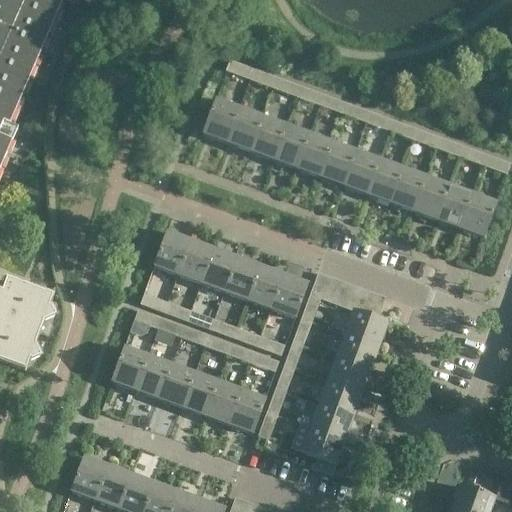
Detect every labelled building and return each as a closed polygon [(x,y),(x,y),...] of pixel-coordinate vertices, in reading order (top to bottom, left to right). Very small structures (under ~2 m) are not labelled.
[(0,0),(0,292),(2,287),(0,286),(0,158),(7,143),(0,140),(0,128),(1,125),(4,127),(53,13),(51,12),(56,0),(75,0),(81,2),(82,0),(0,0)] [(229,62),(225,73),(241,78),(245,68),(229,62)] [(252,71),(248,81),(265,87),(268,76),(252,71)] [(276,79),(272,90),(288,96),(292,85),(276,79)] [(299,88),(295,98),(311,104),(315,94),(299,88)] [(323,96),(319,107),(335,113),(339,102),(323,96)] [(215,101),(202,136),(225,145),(238,110),(215,101)] [(346,105),(342,116),(358,121),(362,111),(346,105)] [(248,153),(261,119),(238,110),(225,145),(248,153)] [(369,114),(365,124),(381,130),(385,119),(369,114)] [(272,162),(285,127),(261,119),(248,153),(272,162)] [(393,122),(389,133),(405,139),(409,128),(393,122)] [(295,171),(308,136),(285,127),(272,162),(295,171)] [(416,131),(412,141),(428,147),(432,137),(416,131)] [(331,144),(308,136),(295,171),(319,179),(331,144)] [(439,139),(436,150),(452,156),(455,145),(439,139)] [(355,153),(331,144),(319,179),(342,188),(355,153)] [(463,148),(459,159),(475,165),(479,154),(463,148)] [(378,162),(355,153),(342,188),(365,196),(378,162)] [(486,157),(482,167),(498,173),(502,163),(486,157)] [(401,170),(378,162),(365,196),(389,205),(401,170)] [(425,179),(401,170),(389,205),(412,214),(425,179)] [(448,187),(425,179),(412,214),(435,222),(448,187)] [(472,196),(448,187),(435,222),(459,231),(472,196)] [(459,231),(482,239),(495,205),(472,196),(459,231)] [(166,234),(153,269),(176,277),(189,242),(166,234)] [(176,277),(200,286),(213,251),(189,242),(176,277)] [(200,286),(223,294),(236,260),(213,251),(200,286)] [(223,294),(247,303),(260,268),(236,260),(223,294)] [(247,303),(270,312),(283,277),(260,268),(247,303)] [(328,279),(317,275),(309,297),(319,301),(320,301),(328,279)] [(270,312),(294,320),(307,286),(283,277),(270,312)] [(328,279),(320,301),(331,305),(339,283),(328,279)] [(32,346),(36,335),(41,323),(52,317),(49,309),(46,308),(50,297),(4,281),(2,287),(0,292),(0,362),(23,371),(27,361),(29,362),(38,358),(32,346)] [(331,305),(342,309),(350,287),(339,283),(331,305)] [(342,309),(352,313),(353,313),(362,291),(350,287),(342,309)] [(362,291),(353,313),(364,317),(373,295),(362,291)] [(376,322),(384,299),(373,295),(364,317),(376,322)] [(150,298),(146,309),(163,315),(166,304),(150,298)] [(306,303),(300,321),(310,325),(317,307),(306,303)] [(174,307),(170,317),(186,323),(190,313),(174,307)] [(137,312),(133,322),(150,329),(154,318),(137,312)] [(343,337),(375,349),(377,350),(382,338),(379,337),(384,325),(376,322),(364,317),(353,313),(352,313),(343,337)] [(197,315),(193,326),(210,332),(213,321),(197,315)] [(161,321),(157,331),(174,337),(177,327),(161,321)] [(221,324),(217,335),(233,341),(237,330),(221,324)] [(298,327),(291,345),(302,349),(308,331),(298,327)] [(184,329),(180,339),(197,346),(201,335),(184,329)] [(244,333),(240,343),(256,349),(260,339),(244,333)] [(334,361),(366,372),(369,373),(373,361),(370,360),(375,349),(343,337),(334,361)] [(207,338),(204,348),(220,354),(224,344),(207,338)] [(267,341),(264,352),(280,358),(284,347),(267,341)] [(231,346),(227,357),(243,363),(247,352),(231,346)] [(147,358),(123,349),(110,384),(134,393),(147,358)] [(289,351),(283,368),(293,372),(300,354),(289,351)] [(254,355),(251,365),(267,371),(271,361),(254,355)] [(170,367),(147,358),(134,393),(157,401),(170,367)] [(326,384),(357,396),(360,397),(365,385),(362,384),(366,372),(334,361),(326,384)] [(181,410),(194,375),(170,367),(157,401),(181,410)] [(281,374),(274,391),(285,395),(291,378),(281,374)] [(204,419),(217,384),(194,375),(181,410),(204,419)] [(241,392),(217,384),(204,419),(228,427),(241,392)] [(317,407),(349,419),(352,420),(356,408),(353,407),(357,396),(326,384),(317,407)] [(251,436),(264,401),(241,392),(228,427),(251,436)] [(272,397),(266,415),(276,419),(283,401),(272,397)] [(308,430),(340,442),(343,443),(348,431),(345,430),(349,419),(317,407),(308,430)] [(263,420),(257,438),(268,442),(274,424),(263,420)] [(308,430),(300,454),(335,467),(339,455),(336,453),(340,442),(308,430)] [(106,468),(83,459),(70,494),(93,502),(106,468)] [(106,468),(93,502),(117,511),(130,476),(106,468)] [(130,476),(117,511),(119,511),(143,511),(153,485),(130,476)] [(143,511),(169,511),(177,494),(153,485),(143,511)] [(489,511),(494,501),(459,488),(450,511),(452,511),(489,511)] [(169,511),(196,511),(200,502),(177,494),(169,511)] [(242,511),(245,504),(234,500),(229,511),(242,511)] [(196,511),(223,511),(224,511),(200,502),(196,511)]
